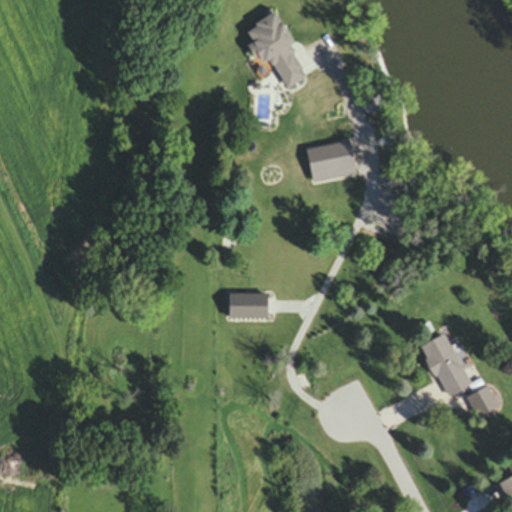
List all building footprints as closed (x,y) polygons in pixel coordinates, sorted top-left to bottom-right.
[(277,18),(242,33),(262,78),(276,72),(285,92),(305,83),(277,18)] [(356,179),(350,145),(306,152),(312,186),(356,179)] [(444,402),(469,390),(445,338),(420,350),(444,402)] [(465,401),(476,422),(497,411),(485,389),(465,401)] [(511,511),(511,479),(496,487),(508,511),(511,511)]
